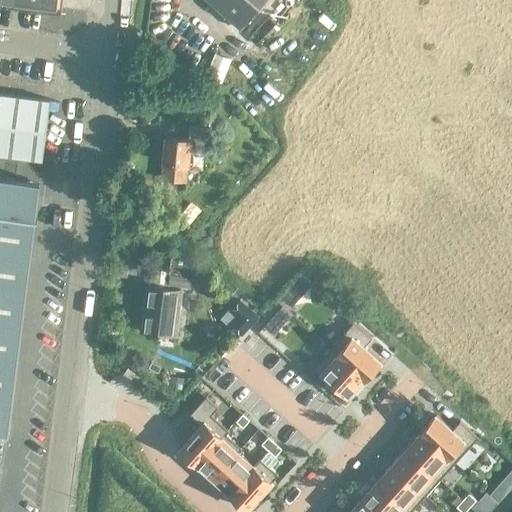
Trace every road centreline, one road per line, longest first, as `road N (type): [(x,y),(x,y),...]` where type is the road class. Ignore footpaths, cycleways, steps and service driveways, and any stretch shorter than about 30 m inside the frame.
road 1 (residential): [(68,404),(110,57)]
road 2 (residential): [(68,404),(126,411),(168,469),(219,511)]
road 3 (residential): [(294,511),(418,377)]
